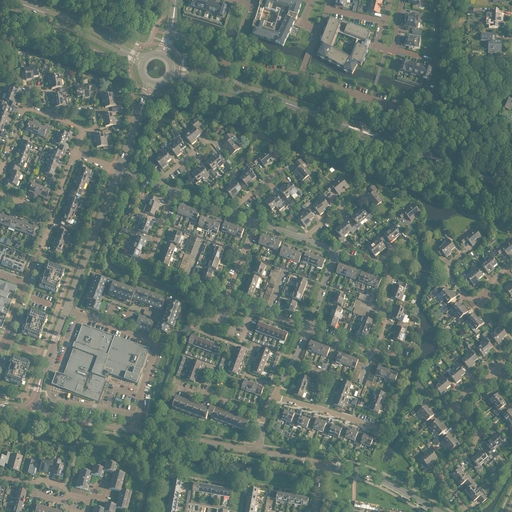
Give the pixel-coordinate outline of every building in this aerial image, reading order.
[(209,1),(204,0),(202,0),(200,8),(206,10),(205,12),(205,13),(206,10),(209,1)] [(301,3),(292,0),(260,0),(259,5),(259,6),(258,9),(254,21),(252,28),(254,28),(253,32),(252,35),(272,41),(273,41),(276,42),(275,42),(283,46),(283,44),(288,34),(293,23),(294,20),(295,21),(297,16),(301,3)] [(214,3),(209,1),(206,10),(205,13),(211,14),(214,3)] [(220,5),(214,3),(211,14),(212,12),(217,14),(216,16),(217,16),(220,4),(220,5)] [(380,8),(381,6),(369,3),(366,13),(372,15),(373,11),(379,13),(379,12),(380,12),(380,9),(380,8)] [(226,6),(220,4),(217,16),(222,18),(223,15),(225,15),(226,12),(224,11),(226,6)] [(493,26),(493,27),(494,27),(495,27),(495,26),(496,26),(499,26),(500,20),(499,20),(500,19),(500,18),(499,18),(499,14),(498,14),(498,11),(488,10),(488,11),(488,22),(490,22),(492,23),(492,26),(493,26)] [(404,19),(404,20),(418,22),(417,22),(418,17),(420,17),(420,14),(414,13),(414,16),(405,14),(405,15),(404,15),(404,18),(404,19)] [(330,48),(340,22),(330,18),(329,20),(330,20),(328,24),(327,24),(326,28),(326,29),(325,32),(324,32),(322,37),(323,37),(322,41),(321,40),(320,43),(322,44),(316,54),(321,57),(321,56),(324,58),(324,59),(326,60),(326,59),(328,60),(329,60),(332,62),(337,65),(337,64),(341,66),(340,67),(343,68),(342,69),(344,70),(344,69),(348,71),(347,71),(352,74),(356,66),(357,63),(360,65),(362,62),(361,61),(363,58),(365,54),(364,54),(366,50),(367,48),(369,43),(370,40),(367,39),(370,32),(347,23),(343,33),(365,42),(364,45),(362,44),(361,46),(357,44),(351,59),(330,48)] [(418,22),(404,20),(405,20),(404,22),(403,25),(404,25),(404,26),(412,27),(411,30),(417,31),(418,28),(417,28),(418,22)] [(481,32),(481,40),(489,41),(488,52),(501,53),(501,41),(492,41),(492,32),(481,32)] [(420,36),(412,35),(411,38),(406,37),(405,41),(404,40),(403,44),(404,45),(415,47),(416,39),(420,40),(420,36)] [(402,62),(400,62),(399,65),(401,66),(400,68),(399,70),(405,72),(405,71),(408,62),(402,60),(402,62)] [(33,79),(33,77),(32,73),(30,73),(29,69),(24,70),(23,62),(20,63),(21,70),(24,70),(25,80),(33,79)] [(409,62),(408,62),(405,72),(406,71),(411,73),(414,64),(408,62),(409,62)] [(28,64),(28,67),(29,69),(30,73),(32,73),(33,77),(38,76),(36,66),(31,67),(30,63),(28,64)] [(420,65),(414,64),(411,73),(410,74),(417,76),(417,75),(420,65)] [(425,67),(420,65),(417,75),(422,76),(422,77),(425,67)] [(431,69),(425,67),(422,77),(428,79),(429,77),(430,77),(431,74),(430,74),(431,69)] [(47,76),(48,84),(50,84),(54,83),(54,81),(58,80),(60,79),(62,79),(61,76),(58,77),(57,75),(53,75),(47,76)] [(60,90),(67,89),(67,86),(62,87),(60,79),(58,80),(54,81),(54,83),(50,84),(51,89),(59,87),(60,90)] [(74,81),(71,82),(72,90),(72,91),(75,90),(77,97),(82,96),(81,92),(83,92),(83,87),(83,85),(82,84),(77,85),(77,84),(74,82),(74,81)] [(83,92),(81,92),(82,96),(82,98),(90,97),(88,87),(87,85),(87,83),(82,84),(83,85),(83,87),(83,92)] [(7,94),(14,97),(16,93),(18,94),(20,88),(9,84),(8,87),(9,88),(7,94)] [(52,103),(54,102),(58,102),(58,99),(62,99),(62,98),(64,98),(63,93),(68,92),(67,89),(60,90),(60,93),(50,95),(52,103)] [(100,95),(102,103),(104,103),(104,102),(108,102),(108,99),(112,99),(114,98),(113,93),(111,93),(106,94),(106,91),(100,92),(101,95),(100,95)] [(6,104),(13,106),(15,100),(13,100),(14,97),(7,94),(4,100),(7,101),(6,104)] [(63,109),(71,108),(70,105),(67,105),(65,98),(64,98),(62,98),(62,99),(58,99),(58,102),(54,102),(55,107),(58,107),(63,106),(63,109)] [(113,106),(114,109),(121,108),(120,105),(115,106),(114,98),(112,99),(108,99),(108,102),(104,102),(104,103),(105,108),(113,106)] [(0,110),(0,111),(8,114),(9,111),(11,112),(13,106),(6,104),(5,107),(2,105),(0,110)] [(0,118),(8,121),(9,118),(7,117),(8,114),(0,111),(0,118)] [(101,114),(102,122),(104,122),(108,121),(108,118),(112,118),(112,117),(111,113),(101,114)] [(114,117),(112,117),(112,118),(108,118),(108,121),(104,122),(105,127),(113,125),(114,128),(118,128),(121,127),(121,124),(115,125),(114,117)] [(194,126),(188,131),(189,133),(192,136),(193,135),(196,138),(200,135),(195,128),(200,124),(201,125),(195,118),(190,122),(194,126)] [(24,124),(22,131),(28,133),(28,131),(32,132),(35,122),(32,121),(32,123),(28,122),(27,125),(25,124),(24,124)] [(35,122),(32,132),(38,134),(41,126),(37,125),(38,123),(35,122)] [(38,134),(36,138),(39,139),(40,135),(43,136),(43,137),(46,139),(50,127),(44,125),(44,128),(41,126),(38,134)] [(57,137),(66,140),(67,137),(69,138),(71,132),(64,129),(63,132),(60,131),(57,137)] [(92,135),(93,143),(95,142),(100,142),(99,139),(104,138),(103,138),(103,133),(110,132),(109,129),(102,130),(102,133),(92,135)] [(191,144),(197,139),(196,138),(193,135),(192,136),(189,133),(185,136),(180,130),(178,132),(183,138),(185,137),(191,144)] [(181,140),(183,138),(178,132),(176,134),(177,137),(173,140),(171,141),(172,142),(174,145),(177,148),(179,147),(181,150),(182,150),(186,146),(181,140)] [(228,141),(222,146),(225,150),(228,148),(230,151),(228,153),(230,155),(240,148),(237,143),(239,141),(235,136),(234,137),(230,133),(225,137),(228,140),(228,141)] [(59,145),(57,147),(64,150),(67,144),(64,143),(66,140),(57,137),(55,143),(59,145)] [(95,142),(96,148),(104,146),(105,149),(112,148),(112,145),(107,146),(105,138),(103,138),(104,138),(99,139),(100,142),(95,142)] [(21,147),(29,150),(32,144),(21,140),(20,143),(22,144),(21,147)] [(177,156),(183,151),(182,150),(181,150),(179,147),(177,148),(172,142),(168,145),(166,142),(163,144),(168,150),(170,148),(177,156)] [(166,152),(168,150),(163,144),(161,146),(164,150),(158,155),(162,160),(164,159),(167,162),(171,159),(166,152)] [(17,152),(27,156),(29,150),(21,147),(20,150),(18,149),(17,152)] [(64,150),(57,147),(56,150),(53,149),(51,155),(59,158),(60,155),(62,156),(64,150)] [(256,164),(259,161),(260,161),(265,167),(268,164),(267,161),(270,158),(272,161),(274,159),(267,149),(261,154),(262,155),(258,158),(256,155),(252,159),(256,164)] [(17,159),(25,162),(27,156),(17,152),(16,155),(18,156),(17,159)] [(49,161),(59,165),(60,162),(58,161),(59,158),(55,157),(51,155),(48,154),(46,160),(49,161)] [(162,168),(168,163),(167,162),(164,159),(162,160),(158,155),(151,161),(156,167),(159,164),(162,168)] [(227,168),(229,166),(225,160),(222,162),(217,155),(213,158),(216,162),(214,163),(217,167),(218,168),(224,163),(227,168)] [(214,171),(218,168),(217,167),(214,163),(216,162),(213,158),(212,157),(206,162),(211,168),(208,170),(210,172),(215,178),(217,175),(214,171)] [(299,167),(293,172),(296,175),(298,174),(301,177),(299,179),(301,181),(310,173),(305,167),(304,168),(301,165),(304,163),(301,158),(296,162),(299,166),(299,167)] [(11,167),(19,170),(20,167),(23,168),(25,162),(17,159),(16,162),(14,161),(11,167)] [(46,167),(54,170),(56,167),(58,168),(59,165),(49,161),(46,167)] [(251,170),(253,168),(248,163),(246,165),(249,169),(243,173),(244,175),(247,178),(249,177),(252,180),(256,177),(251,170)] [(87,167),(81,164),(78,170),(80,171),(79,174),(87,177),(90,171),(86,170),(87,167)] [(10,177),(18,180),(21,174),(18,173),(19,170),(11,167),(9,173),(11,174),(10,177)] [(43,176),(47,178),(53,180),(56,174),(53,173),(54,170),(46,167),(44,173),(43,176)] [(212,179),(215,178),(210,172),(208,174),(203,167),(199,171),(198,171),(201,174),(200,175),(202,179),(203,180),(209,175),(212,179)] [(198,171),(199,171),(197,169),(191,174),(195,179),(193,181),(201,191),(204,189),(198,182),(202,179),(200,175),(201,174),(198,171)] [(247,186),(253,182),(252,180),(249,177),(247,178),(244,175),(240,178),(236,173),(234,175),(238,180),(241,179),(247,186)] [(76,176),(75,179),(85,183),(87,177),(79,174),(78,177),(76,176)] [(236,182),(238,180),(234,175),(231,177),(234,181),(228,186),(230,187),(233,190),(234,189),(237,192),(241,189),(236,182)] [(5,185),(12,188),(13,185),(16,186),(18,180),(10,177),(9,180),(7,179),(5,185)] [(325,186),(329,191),(333,188),(338,194),(342,191),(340,189),(344,186),(345,188),(348,186),(340,177),(334,182),(335,183),(332,185),(329,183),(325,186)] [(76,183),(75,186),(83,189),(85,183),(75,179),(74,182),(76,183)] [(27,188),(29,189),(28,191),(31,193),(31,195),(33,196),(37,185),(38,184),(34,182),(35,182),(32,181),(32,182),(30,181),(31,180),(30,180),(27,188)] [(300,195),(303,193),(298,187),(296,189),(291,183),(287,186),(286,186),(289,190),(288,191),(290,194),(291,196),(297,191),(300,195)] [(37,195),(40,196),(43,188),(37,185),(33,196),(36,197),(37,195)] [(232,198),(238,194),(237,192),(234,189),(233,190),(230,187),(226,190),(221,185),(219,187),(223,193),(226,191),(232,198)] [(286,186),(287,186),(285,185),(279,190),(286,198),(283,199),(288,205),(291,203),(286,198),(290,194),(288,191),(289,190),(286,186)] [(372,205),(374,208),(383,200),(378,194),(377,195),(374,192),(377,189),(373,185),(369,189),(372,193),(371,193),(372,194),(366,198),(369,202),(371,200),(374,204),(372,205)] [(72,188),(69,194),(79,198),(80,195),(83,189),(75,186),(74,189),(72,188)] [(43,188),(40,196),(43,197),(43,199),(48,201),(51,194),(48,193),(50,190),(43,188)] [(323,198),(325,196),(321,191),(318,192),(322,197),(316,201),(317,203),(320,206),(322,205),(324,208),(328,205),(323,198)] [(68,204),(76,207),(78,208),(80,203),(78,202),(79,198),(69,194),(67,200),(69,201),(68,204)] [(150,195),(146,205),(148,205),(152,207),(151,209),(155,210),(155,211),(157,211),(159,204),(157,203),(159,198),(150,195)] [(288,205),(283,199),(281,201),(276,195),(272,198),(274,202),(273,203),(275,206),(278,211),(284,206),(286,207),(288,205)] [(272,198),(271,197),(265,202),(271,210),(269,212),(273,217),(276,215),(271,210),(275,206),(273,203),(274,202),(272,198)] [(320,215),(326,210),(324,208),(322,205),(320,206),(317,203),(313,206),(308,201),(306,203),(311,209),(313,207),(320,215)] [(308,211),(311,209),(306,203),(304,205),(307,209),(301,213),(302,215),(305,218),(307,217),(310,220),(314,217),(308,211)] [(407,209),(404,212),(402,209),(397,213),(401,218),(405,215),(410,221),(414,218),(412,215),(416,213),(417,215),(420,213),(412,203),(406,208),(407,209)] [(65,206),(64,209),(74,213),(76,207),(68,204),(67,207),(65,206)] [(180,204),(177,213),(182,215),(185,206),(180,204)] [(138,210),(137,213),(144,216),(145,213),(153,216),(155,211),(155,210),(151,209),(152,207),(148,205),(146,205),(143,212),(138,210)] [(185,206),(182,215),(187,217),(190,208),(185,206)] [(190,208),(187,217),(192,218),(195,210),(190,208)] [(356,213),(363,220),(366,218),(367,220),(373,216),(368,211),(366,213),(362,208),(356,213)] [(65,212),(64,215),(72,219),(74,213),(64,209),(63,211),(65,212)] [(195,210),(192,218),(197,220),(200,212),(195,210)] [(139,217),(138,222),(139,222),(145,225),(144,227),(148,228),(148,229),(150,229),(153,222),(143,218),(144,216),(137,213),(136,216),(139,217)] [(291,215),(296,221),(298,219),(305,227),(311,222),(310,220),(307,217),(305,218),(302,215),(298,218),(294,213),(291,215)] [(352,224),(357,229),(362,225),(360,223),(363,220),(356,213),(351,217),(355,222),(352,224)] [(5,216),(2,224),(8,227),(12,217),(9,215),(9,218),(5,216)] [(72,219),(64,215),(62,219),(60,218),(58,224),(68,227),(72,219)] [(197,227),(202,229),(206,218),(201,216),(197,227)] [(8,227),(14,229),(17,221),(14,220),(15,217),(12,217),(8,227)] [(207,231),(208,229),(211,220),(206,218),(202,229),(207,231)] [(14,229),(20,231),(24,221),(21,220),(20,222),(17,221),(14,229)] [(211,233),(212,230),(216,222),(211,220),(208,229),(207,231),(211,233)] [(20,231),(26,233),(29,225),(26,224),(27,222),(24,221),(20,231)] [(341,226),(347,233),(350,231),(351,233),(357,229),(352,224),(350,226),(346,221),(341,226)] [(132,228),(130,231),(138,233),(139,231),(146,233),(148,229),(148,228),(144,227),(145,225),(139,222),(137,230),(132,228)] [(216,235),(217,232),(220,224),(216,222),(212,230),(211,233),(216,235)] [(221,230),(226,232),(229,224),(224,222),(221,230)] [(389,230),(396,238),(401,234),(397,229),(400,227),(396,222),(390,226),(392,228),(389,230)] [(29,225),(26,233),(33,236),(32,236),(35,238),(39,227),(33,224),(32,226),(29,225)] [(229,224),(226,232),(231,234),(234,226),(229,224)] [(58,233),(57,236),(65,239),(67,232),(64,231),(65,228),(58,226),(56,232),(58,233)] [(234,226),(231,234),(236,236),(239,227),(234,226)] [(344,236),(347,233),(341,226),(335,230),(339,235),(336,237),(341,242),(346,238),(344,236)] [(239,227),(236,236),(241,238),(244,229),(239,227)] [(469,234),(466,237),(463,234),(459,238),(463,243),(467,239),(467,240),(468,239),(472,245),(476,243),(474,240),(478,237),(479,240),(482,237),(474,228),(468,233),(469,234)] [(174,231),(172,236),(180,239),(182,235),(184,236),(185,233),(178,230),(177,232),(174,231)] [(380,235),(384,240),(386,238),(390,243),(396,238),(389,230),(386,233),(385,231),(380,235)] [(131,240),(132,240),(134,241),(138,243),(138,245),(142,246),(143,247),(146,240),(138,237),(139,234),(138,233),(130,231),(129,234),(133,235),(131,240)] [(446,248),(447,248),(448,247),(450,250),(451,250),(455,247),(450,240),(452,238),(447,233),(445,235),(448,239),(442,244),(443,245),(444,245),(446,248)] [(261,235),(258,243),(263,245),(266,236),(261,235)] [(373,243),(378,250),(380,251),(385,247),(381,242),(384,240),(380,235),(374,239),(376,241),(373,243)] [(54,238),(53,241),(63,244),(65,239),(57,236),(56,239),(54,238)] [(180,239),(172,236),(170,241),(178,244),(180,239)] [(266,236),(263,245),(268,247),(271,238),(266,236)] [(271,238),(268,247),(273,249),(276,240),(271,238)] [(495,249),(499,254),(503,250),(503,251),(504,250),(509,256),(511,253),(510,251),(511,250),(511,240),(510,239),(504,244),(505,245),(502,248),(500,245),(495,249)] [(138,262),(139,259),(137,258),(140,251),(142,246),(138,245),(138,243),(134,241),(132,240),(127,255),(131,256),(130,260),(138,262)] [(276,240),(273,249),(278,251),(281,242),(276,240)] [(56,252),(58,253),(60,253),(63,244),(53,241),(52,243),(54,244),(52,248),(54,248),(53,251),(55,251),(56,252)] [(165,248),(174,251),(176,246),(167,243),(165,248)] [(213,251),(222,255),(224,250),(220,249),(221,246),(214,243),(212,247),(214,248),(213,251)] [(363,248),(368,253),(370,251),(374,256),(380,251),(378,250),(373,243),(370,246),(369,244),(363,248)] [(443,253),(446,257),(452,252),(451,250),(450,250),(448,247),(447,248),(446,248),(444,245),(443,245),(439,248),(438,247),(436,249),(441,255),(443,253)] [(279,255),(284,257),(287,249),(282,247),(279,255)] [(172,256),(174,251),(165,248),(163,253),(172,256)] [(284,257),(289,259),(292,250),(287,249),(284,257)] [(488,265),(489,264),(490,264),(493,267),(497,263),(492,257),(494,255),(489,249),(487,251),(490,255),(484,260),(485,262),(486,262),(488,265)] [(292,250),(289,259),(294,261),(297,252),(292,250)] [(211,256),(220,260),(222,255),(213,251),(211,256)] [(297,252),(294,261),(299,263),(302,254),(297,252)] [(307,265),(307,263),(311,254),(306,252),(304,256),(303,255),(300,263),(307,265)] [(161,258),(168,260),(170,261),(172,256),(163,253),(161,258)] [(307,263),(312,265),(315,256),(311,254),(307,263)] [(1,255),(0,257),(0,261),(2,262),(1,264),(6,266),(10,257),(4,255),(4,256),(1,255)] [(6,266),(11,268),(15,259),(16,257),(10,255),(10,257),(6,266)] [(209,261),(218,264),(220,260),(211,256),(209,261)] [(315,256),(312,265),(317,266),(320,258),(315,256)] [(160,263),(168,266),(170,261),(168,260),(161,258),(160,263)] [(320,258),(317,266),(322,268),(325,260),(320,258)] [(11,268),(16,270),(20,261),(15,259),(11,268)] [(16,270),(22,272),(26,261),(20,259),(20,261),(16,270)] [(488,273),(493,269),(494,268),(493,267),(490,264),(489,264),(488,265),(486,262),(485,262),(482,265),(477,259),(475,261),(479,267),(482,265),(488,273)] [(216,269),(218,264),(209,261),(208,266),(216,269)] [(474,277),(475,276),(478,279),(482,276),(477,269),(479,267),(475,261),(472,263),(475,267),(470,272),(471,274),(471,273),(474,277)] [(46,263),(38,286),(55,292),(64,270),(46,263)] [(255,267),(264,271),(266,266),(257,263),(255,267)] [(339,264),(336,272),(341,274),(344,265),(339,264)] [(341,274),(345,276),(349,267),(344,265),(341,274)] [(264,271),(255,267),(254,269),(253,269),(252,272),(262,276),(264,271)] [(349,267),(345,276),(350,278),(354,269),(349,267)] [(205,268),(203,273),(212,277),(214,272),(205,268)] [(354,269),(350,278),(355,280),(358,271),(354,269)] [(362,285),(363,282),(366,274),(361,272),(358,280),(357,280),(356,282),(362,285)] [(97,302),(102,288),(106,278),(105,277),(95,273),(93,274),(93,276),(94,276),(86,299),(89,300),(86,307),(97,311),(100,303),(97,302)] [(201,279),(202,278),(210,281),(212,277),(203,273),(202,273),(200,279),(201,279)] [(473,285),(479,281),(480,280),(478,279),(475,276),(474,277),(471,273),(471,274),(467,277),(465,275),(463,277),(468,283),(470,281),(473,285)] [(248,279),(257,283),(259,278),(250,274),(248,279)] [(366,274),(363,282),(368,284),(371,275),(366,274)] [(368,284),(372,286),(376,277),(371,275),(368,284)] [(377,288),(381,279),(376,277),(372,286),(377,288)] [(298,278),(297,283),(305,286),(307,281),(298,278)] [(246,284),(255,287),(257,283),(248,279),(246,284)] [(131,298),(160,309),(164,299),(134,288),(133,291),(109,282),(104,294),(104,295),(106,296),(108,293),(130,302),(131,298)] [(1,296),(11,300),(12,297),(7,295),(8,294),(7,293),(9,290),(14,292),(16,286),(6,283),(1,296)] [(297,283),(295,288),(304,291),(305,286),(297,283)] [(402,293),(402,292),(405,285),(398,283),(397,286),(394,285),(391,292),(393,293),(393,292),(397,294),(398,292),(402,293)] [(245,289),(253,292),(255,287),(246,284),(245,289)] [(446,295),(449,292),(446,288),(441,292),(437,287),(438,287),(437,286),(430,293),(434,298),(437,296),(441,301),(444,299),(447,297),(447,296),(446,295)] [(295,288),(293,292),(302,296),(304,291),(295,288)] [(243,294),(252,297),(253,292),(245,289),(243,294)] [(446,295),(447,296),(447,297),(444,299),(444,300),(447,303),(442,308),(442,309),(444,311),(450,306),(448,303),(455,297),(450,291),(449,292),(446,295)] [(302,296),(293,292),(291,297),(300,301),(302,296)] [(334,294),(333,297),(343,300),(345,295),(336,292),(335,294),(334,294)] [(391,297),(400,301),(399,304),(406,306),(407,303),(401,301),(403,294),(402,293),(398,292),(397,294),(393,292),(393,293),(391,297)] [(1,296),(0,297),(0,311),(1,312),(3,308),(2,307),(3,303),(9,305),(11,300),(1,296)] [(343,300),(333,297),(332,299),(333,300),(332,302),(341,305),(340,307),(343,308),(345,301),(343,300)] [(288,300),(286,304),(295,308),(297,303),(288,300)] [(171,328),(174,320),(180,305),(169,301),(161,323),(158,322),(156,330),(153,329),(152,331),(152,332),(161,335),(163,335),(163,333),(165,334),(168,326),(171,328)] [(459,311),(459,310),(458,309),(461,307),(461,306),(458,303),(451,308),(450,306),(444,311),(446,313),(450,309),(455,315),(456,314),(459,311)] [(284,309),(293,313),(295,308),(286,304),(284,309)] [(403,314),(403,312),(406,306),(399,304),(398,306),(395,305),(392,312),(394,313),(398,315),(399,312),(403,314)] [(458,309),(459,310),(459,311),(456,314),(459,318),(458,319),(460,322),(465,317),(464,315),(468,311),(463,305),(461,306),(461,307),(458,309)] [(333,306),(332,311),(340,314),(342,309),(333,306)] [(29,310),(21,332),(38,339),(46,316),(29,310)] [(332,311),(330,315),(338,319),(340,314),(332,311)] [(392,318),(401,322),(400,324),(407,327),(408,324),(402,322),(405,314),(403,314),(399,312),(398,315),(394,313),(392,318)] [(475,323),(475,322),(474,321),(477,318),(474,314),(467,319),(465,317),(460,322),(462,324),(466,321),(471,327),(472,326),(475,323)] [(337,323),(338,319),(330,315),(328,320),(337,323)] [(361,316),(360,321),(372,325),(373,323),(372,323),(372,320),(369,319),(366,318),(364,317),(361,316)] [(471,327),(474,331),(476,333),(481,328),(483,327),(481,325),(483,323),(479,317),(477,318),(474,321),(475,322),(475,323),(472,326),(471,327)] [(337,323),(328,320),(326,325),(335,328),(337,323)] [(500,326),(495,330),(494,331),(495,333),(498,336),(499,335),(500,335),(502,338),(503,338),(507,334),(501,328),(504,326),(499,320),(497,322),(500,326)] [(259,321),(255,331),(260,333),(263,324),(260,323),(261,322),(259,321)] [(360,327),(369,330),(370,328),(371,328),(372,325),(360,321),(358,326),(360,327)] [(53,384),(96,401),(107,372),(135,383),(148,349),(82,324),(75,344),(74,344),(73,344),(72,345),(72,346),(72,347),(73,347),(63,375),(57,373),(53,384)] [(404,334),(404,333),(407,327),(400,324),(399,327),(396,326),(393,333),(395,334),(399,335),(400,333),(404,335),(404,334)] [(358,331),(367,335),(369,330),(360,327),(358,326),(356,330),(358,331)] [(273,328),(270,336),(275,338),(278,330),(275,329),(276,327),(273,327),(273,328)] [(284,342),(287,333),(285,332),(285,331),(283,330),(283,332),(279,340),(284,342)] [(500,335),(499,335),(498,336),(495,333),(491,336),(487,330),(484,332),(489,338),(491,336),(498,344),(504,339),(503,338),(502,338),(500,335)] [(357,336),(365,340),(367,335),(358,331),(357,336)] [(485,338),(480,342),(479,343),(481,345),(483,348),(484,347),(485,347),(488,350),(492,347),(487,340),(489,338),(484,332),(482,334),(485,338)] [(401,345),(408,347),(409,344),(403,342),(406,335),(404,334),(404,335),(400,333),(399,335),(395,334),(393,339),(402,342),(401,345)] [(192,334),(188,344),(193,345),(196,337),(194,336),(194,335),(192,334)] [(212,353),(215,344),(213,343),(213,342),(211,341),(210,342),(207,351),(212,353)] [(312,351),(315,343),(310,341),(307,349),(312,351)] [(217,354),(220,346),(218,345),(218,344),(216,343),(215,344),(212,353),(217,354)] [(316,353),(320,344),(315,343),(312,351),(316,353)] [(321,355),(325,346),(320,344),(316,353),(321,355)] [(471,351),(466,355),(465,355),(466,357),(469,360),(470,359),(471,359),(473,362),(474,362),(477,359),(472,352),(474,350),(472,348),(470,344),(467,346),(471,351)] [(489,351),(488,350),(485,347),(484,347),(483,348),(481,345),(477,348),(483,356),(489,351)] [(330,348),(325,346),(321,355),(326,357),(330,348)] [(247,351),(237,347),(235,352),(244,355),(245,353),(246,353),(247,351)] [(266,361),(268,356),(260,352),(259,355),(257,354),(256,357),(258,357),(266,361)] [(337,356),(335,355),(332,363),(334,364),(336,361),(340,363),(344,354),(338,352),(337,356)] [(340,363),(345,365),(346,363),(348,356),(344,354),(340,363)] [(12,356),(4,379),(21,385),(29,363),(12,356)] [(348,356),(346,363),(345,365),(350,367),(353,358),(348,356)] [(232,362),(240,365),(241,362),(242,363),(243,360),(242,360),(233,357),(232,362)] [(471,359),(470,359),(469,360),(466,357),(462,360),(459,357),(457,359),(462,365),(464,363),(469,368),(475,363),(474,362),(473,362),(471,359)] [(355,367),(356,364),(357,361),(358,360),(353,358),(350,367),(355,368),(355,367)] [(458,365),(453,369),(452,370),(453,371),(456,375),(457,374),(458,373),(460,376),(461,376),(465,373),(460,367),(462,365),(457,359),(455,361),(458,365)] [(191,365),(200,368),(200,365),(202,366),(203,363),(193,360),(191,365)] [(228,371),(236,374),(237,372),(239,372),(240,370),(238,369),(230,366),(228,371)] [(375,375),(380,377),(383,368),(378,366),(377,369),(376,371),(375,374),(375,375)] [(251,371),(261,375),(263,370),(254,367),(253,369),(252,369),(251,371)] [(380,377),(384,378),(388,370),(383,368),(380,377)] [(187,374),(196,377),(197,375),(198,376),(199,373),(198,373),(189,369),(187,374)] [(458,373),(457,374),(456,375),(453,371),(449,375),(445,369),(442,371),(447,377),(449,375),(456,383),(462,378),(461,376),(460,376),(458,373)] [(384,378),(389,380),(393,372),(388,370),(384,378)] [(443,377),(438,381),(437,382),(439,383),(442,387),(442,386),(443,385),(446,388),(450,385),(445,379),(447,377),(442,371),(440,373),(443,377)] [(389,380),(394,382),(398,373),(393,372),(389,380)] [(186,379),(194,382),(195,380),(196,380),(197,378),(196,377),(187,374),(186,379)] [(306,377),(303,376),(301,375),(299,380),(307,383),(309,378),(308,378),(306,377)] [(244,379),(241,389),(246,391),(249,382),(246,381),(247,380),(244,379)] [(306,388),(307,383),(299,380),(297,384),(306,388)] [(341,385),(350,389),(351,384),(343,380),(341,385)] [(249,381),(249,382),(246,391),(250,392),(254,384),(251,383),(252,382),(249,381)] [(443,385),(442,386),(442,387),(439,383),(435,387),(430,381),(428,383),(432,389),(435,387),(441,395),(447,390),(446,388),(443,385)] [(304,392),(306,388),(297,384),(295,389),(304,392)] [(339,390),(348,393),(350,389),(341,385),(339,390)] [(302,397),(304,392),(295,389),(293,394),(302,397)] [(339,390),(337,395),(346,398),(348,393),(339,390)] [(377,390),(375,395),(383,399),(385,394),(377,390)] [(497,393),(493,396),(489,392),(488,393),(483,397),(485,399),(489,404),(491,402),(494,405),(501,399),(497,393)] [(337,395),(335,400),(344,403),(346,398),(337,395)] [(168,405),(205,420),(208,414),(212,415),(211,418),(245,430),(248,421),(210,407),(211,406),(210,406),(209,409),(209,410),(175,398),(174,401),(170,399),(168,405)] [(497,416),(498,415),(503,410),(501,408),(506,404),(501,399),(494,405),(496,408),(494,410),(493,412),(497,416)] [(333,405),(342,408),(344,403),(335,400),(333,405)] [(371,405),(369,410),(378,413),(380,408),(371,405)] [(418,407),(411,413),(412,416),(417,412),(422,418),(427,414),(425,412),(428,410),(425,405),(420,410),(418,407)] [(286,420),(289,412),(284,410),(285,409),(282,408),(277,420),(280,421),(281,419),(286,420)] [(435,414),(430,409),(430,408),(428,410),(425,412),(427,414),(423,417),(426,421),(421,425),(423,428),(429,423),(427,421),(435,414)] [(503,410),(498,415),(502,420),(504,418),(507,421),(511,416),(511,411),(510,409),(505,413),(503,410)] [(289,412),(286,420),(290,422),(289,425),(292,426),(297,413),(294,412),(294,414),(289,412)] [(297,425),(301,426),(305,418),(300,416),(300,414),(297,413),(292,426),(296,427),(297,425)] [(306,428),(309,429),(314,417),(311,416),(309,419),(305,418),(301,426),(306,428)] [(313,428),(317,430),(321,421),(316,419),(316,418),(314,417),(309,429),(312,431),(313,428)] [(429,427),(433,432),(434,433),(435,432),(438,429),(437,427),(440,424),(437,420),(431,425),(429,423),(423,428),(425,430),(429,427)] [(321,434),(324,435),(329,423),(326,422),(326,423),(321,421),(317,430),(322,432),(321,434)] [(329,423),(324,435),(327,436),(328,434),(333,436),(336,427),(332,425),(332,424),(329,423)] [(447,429),(442,424),(442,423),(440,424),(437,427),(438,429),(435,432),(438,436),(433,440),(435,442),(441,438),(439,436),(447,429)] [(338,438),(341,439),(345,426),(342,425),(341,428),(336,427),(333,436),(338,437),(338,438)] [(345,437),(349,439),(353,430),(348,428),(348,427),(345,426),(341,439),(344,440),(345,437)] [(353,443),(356,444),(361,432),(358,431),(357,432),(353,430),(349,439),(354,441),(353,443)] [(360,443),(365,445),(368,436),(363,434),(364,433),(361,432),(356,444),(359,446),(360,443)] [(451,443),(450,442),(449,441),(452,439),(449,435),(443,440),(441,438),(435,442),(437,445),(441,442),(446,447),(447,446),(451,443)] [(496,435),(491,439),(497,447),(500,445),(502,447),(507,443),(503,437),(500,440),(496,435)] [(368,436),(365,445),(369,446),(368,449),(372,450),(376,438),(373,437),(373,438),(368,436)] [(459,444),(454,438),(454,437),(452,439),(449,441),(450,442),(451,443),(447,446),(451,450),(445,455),(447,457),(456,450),(454,448),(459,444)] [(497,447),(491,439),(485,444),(489,448),(486,451),(488,453),(493,459),(498,455),(494,450),(497,447)] [(430,449),(425,453),(424,454),(425,455),(428,458),(429,457),(430,457),(433,460),(437,457),(431,450),(434,448),(429,443),(426,445),(430,449)] [(477,455),(483,463),(485,465),(485,464),(487,462),(489,464),(494,460),(493,459),(488,453),(486,455),(482,451),(477,455)] [(4,461),(7,462),(10,453),(4,452),(2,457),(0,455),(0,466),(3,467),(4,461)] [(430,457),(429,457),(428,458),(425,455),(421,458),(417,453),(414,455),(419,461),(421,458),(428,467),(434,462),(433,460),(430,457)] [(7,464),(10,465),(9,468),(17,471),(21,456),(12,454),(11,457),(9,457),(7,464)] [(472,466),(477,471),(482,467),(480,465),(483,463),(477,455),(471,459),(475,464),(472,466)] [(48,465),(52,466),(53,459),(49,458),(48,462),(41,460),(38,471),(46,473),(48,465)] [(34,462),(34,461),(26,459),(22,472),(31,474),(33,467),(36,468),(37,462),(34,462)] [(60,461),(54,459),(53,459),(52,466),(51,467),(55,467),(53,475),(61,477),(63,471),(61,470),(62,466),(59,465),(60,461)] [(103,470),(111,472),(112,472),(115,464),(106,461),(103,470)] [(459,464),(454,468),(456,471),(451,475),(456,480),(464,474),(461,471),(463,469),(459,464)] [(102,468),(93,465),(91,474),(99,477),(100,476),(102,477),(102,475),(100,474),(102,468)] [(87,481),(87,478),(88,476),(89,471),(80,469),(78,478),(87,481)] [(113,480),(122,482),(124,473),(115,471),(113,480)] [(465,482),(467,484),(472,480),(468,475),(466,477),(464,474),(456,480),(460,486),(465,482)] [(85,487),(87,481),(78,478),(75,487),(84,490),(84,489),(87,489),(87,487),(85,487)] [(113,480),(112,481),(111,487),(109,486),(108,488),(110,489),(119,491),(122,482),(113,480)] [(465,491),(469,496),(477,490),(474,487),(476,485),(472,480),(467,484),(469,487),(465,491)] [(480,487),(477,490),(469,496),(470,497),(470,499),(471,500),(472,501),(473,502),(475,501),(475,500),(478,498),(482,503),(487,498),(485,496),(486,495),(480,487)] [(16,495),(23,497),(24,495),(25,495),(26,491),(15,488),(14,494),(16,495)] [(119,499),(128,501),(131,492),(122,490),(119,499)] [(276,498),(275,500),(282,502),(284,493),(279,492),(280,491),(274,490),(273,498),(276,498)] [(247,499),(256,501),(258,501),(259,499),(258,499),(256,498),(257,495),(247,493),(247,495),(248,495),(247,499)] [(12,500),(22,503),(23,499),(23,497),(16,495),(16,497),(13,496),(12,500)] [(294,504),(301,505),(302,495),(300,495),(300,496),(296,495),(294,504)] [(117,508),(126,511),(128,501),(119,499),(117,508)] [(21,507),(22,503),(12,500),(11,504),(14,505),(13,507),(20,509),(21,506),(21,507)] [(106,504),(104,511),(106,511),(113,511),(116,504),(107,502),(104,501),(104,503),(106,504)] [(355,501),(354,507),(368,509),(377,511),(378,505),(369,503),(364,502),(355,501)]
